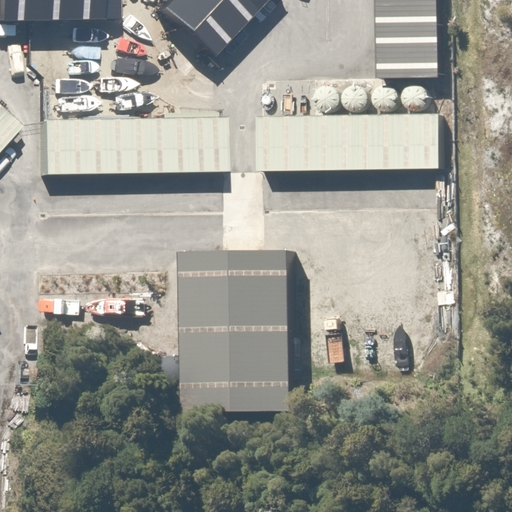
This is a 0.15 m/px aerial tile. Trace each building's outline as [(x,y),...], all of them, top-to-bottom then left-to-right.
[(11,0),(11,16),(119,15),(119,0),(11,0)] [(181,0),(174,9),(222,51),(266,0),(181,0)] [(437,0),(375,0),(378,78),(439,76),(437,0)] [(91,67),(50,68),(50,86),(92,85),(91,67)] [(218,114),(40,113),(40,175),(218,176),(218,114)] [(443,115),(265,114),(265,164),(443,166),(443,115)] [(0,141),(12,128),(0,116),(0,141)] [(298,418),(292,246),(184,250),(191,422),(298,418)]
